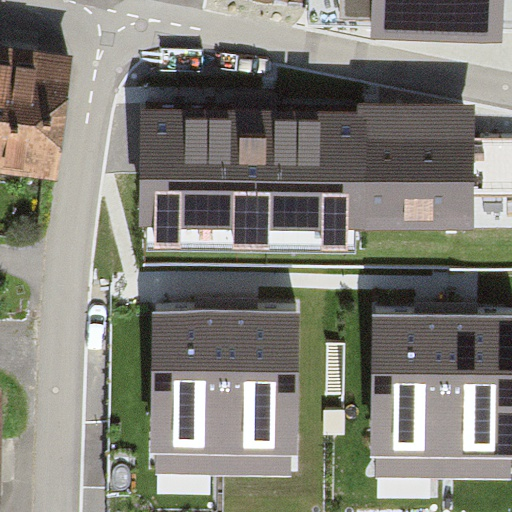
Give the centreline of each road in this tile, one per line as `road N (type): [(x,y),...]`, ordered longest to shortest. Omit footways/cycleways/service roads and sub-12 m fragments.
road 1 (residential): [(60,511),(84,151),(99,74),(126,16)]
road 2 (residential): [(126,16),(511,92)]
